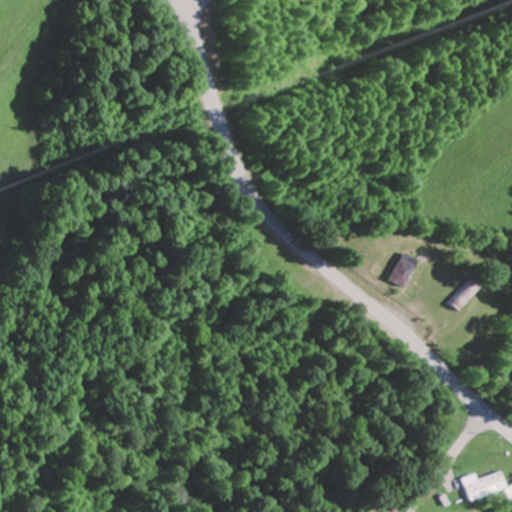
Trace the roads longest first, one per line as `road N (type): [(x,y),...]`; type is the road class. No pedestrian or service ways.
road 1 (secondary): [(511,433),(249,197),(215,122),(178,0)]
road 2 (residential): [(416,511),(486,409)]
